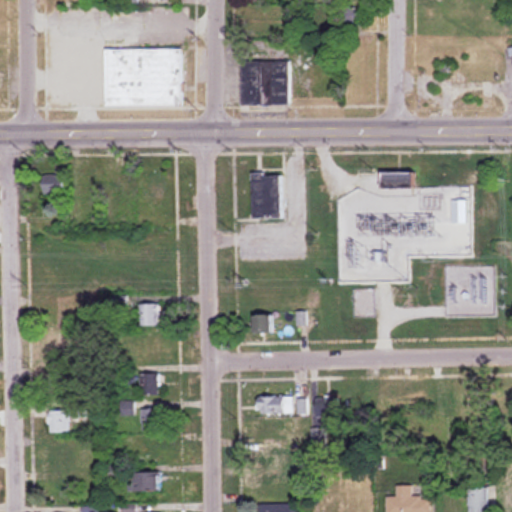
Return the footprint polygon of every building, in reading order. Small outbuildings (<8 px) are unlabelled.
[(359,31),(359,9),(339,9),(339,31),(359,31)] [(281,15),(253,15),(253,33),(281,33),(281,15)] [(184,49),(108,50),(108,86),(86,86),(86,45),(57,46),(57,101),(108,100),(108,107),(185,106),(184,49)] [(350,93),(369,93),(369,60),(350,60),(350,93)] [(243,62),(243,105),(292,105),(292,62),(243,62)] [(256,174),(256,219),(286,219),(286,174),(256,174)] [(414,186),(414,174),(394,174),(394,186),(414,186)] [(45,195),(67,195),(67,175),(45,175),(45,195)] [(138,194),(138,175),(115,175),(115,194),(138,194)] [(144,194),(165,194),(165,175),(144,175),(144,194)] [(80,195),(103,195),(103,176),(80,176),(80,195)] [(162,305),(142,305),(142,326),(162,326),(162,305)] [(67,328),(67,307),(49,307),(49,328),(67,328)] [(276,336),(276,316),(256,316),(256,336),(276,336)] [(143,340),(143,362),(163,361),(163,340),(143,340)] [(50,341),(50,365),(73,365),(73,341),(50,341)] [(74,375),(52,374),(51,395),(73,396),(74,375)] [(161,375),(143,375),(143,397),(161,397),(161,375)] [(511,396),(473,396),(473,414),(511,414),(511,396)] [(295,415),(295,397),(261,397),(261,415),(295,415)] [(435,416),(435,397),(410,397),(410,416),(435,416)] [(441,415),(464,415),(464,397),(441,397),(441,415)] [(318,398),(318,417),(340,417),(340,398),(318,398)] [(378,417),(403,417),(403,398),(378,398),(378,417)] [(82,403),(82,418),(96,418),(96,403),(82,403)] [(144,409),(144,430),(163,430),(163,409),(144,409)] [(51,411),(51,434),(70,434),(70,411),(51,411)] [(262,441),(284,441),(284,421),(262,421),(262,441)] [(163,463),(163,441),(144,441),(144,463),(163,463)] [(71,468),(71,446),(52,446),(52,468),(71,468)] [(278,451),(262,451),(262,466),(278,466),(278,451)] [(136,492),(163,492),(163,473),(136,473),(136,492)] [(292,496),(292,486),(284,486),(284,478),(262,478),(262,496),(292,496)] [(71,481),(54,481),(54,503),(71,503),(71,481)] [(433,511),(434,498),(415,498),(415,486),(398,486),(399,497),(389,497),(389,511),(459,511),(459,497),(441,497),(441,511),(436,511),(433,511)] [(511,511),(511,486),(501,486),(501,511),(511,511)] [(490,511),(490,487),(471,487),(471,511),(490,511)] [(371,511),(372,497),(347,497),(347,511),(371,511)] [(317,511),(339,511),(339,500),(317,500),(317,511)] [(296,511),(303,511),(303,503),(261,503),(260,511),(296,511)]
